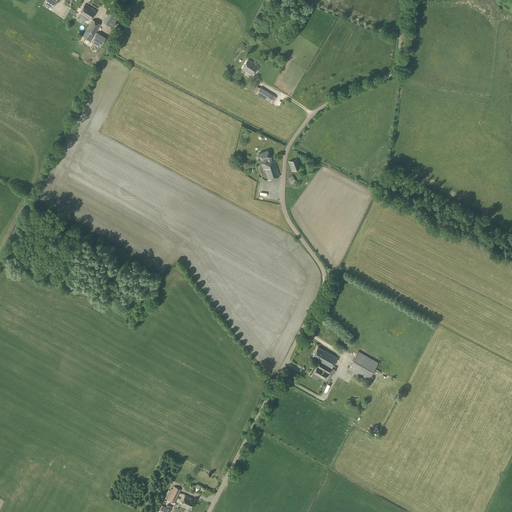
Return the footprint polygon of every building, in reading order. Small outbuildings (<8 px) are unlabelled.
[(96,11),(85,4),(79,14),(78,16),(82,19),(84,16),(90,20),(96,11)] [(114,34),(117,29),(113,26),(120,14),(112,9),(104,22),(112,27),(109,31),(114,34)] [(90,41),(100,25),(92,20),(82,37),(90,41)] [(98,30),(88,49),(97,54),(107,35),(98,30)] [(253,76),(259,66),(248,59),(242,69),(253,76)] [(270,103),(274,96),(261,87),(256,94),(270,103)] [(270,158),(267,151),(258,154),(260,160),(259,161),(260,164),(262,164),(264,170),(265,170),(268,180),(279,176),(274,161),(272,161),(271,157),(270,158)] [(292,171),(301,167),(297,158),(288,162),(292,171)] [(291,185),(296,181),(292,175),(287,178),(291,185)] [(361,334),(357,341),(368,348),(369,347),(373,349),(375,345),(364,338),(365,336),(361,334)] [(331,369),(331,368),(338,357),(325,350),(325,352),(317,348),(312,357),(319,361),(319,362),(320,363),(331,369)] [(368,381),(378,363),(358,351),(347,370),(368,381)] [(335,371),(331,368),(331,369),(320,363),(314,373),(325,380),(328,374),(332,376),(335,371)] [(180,490),(173,486),(172,490),(171,489),(170,491),(169,491),(165,499),(174,503),(180,490)] [(190,511),(196,500),(185,495),(180,506),(186,509),(184,511),(190,511)]
